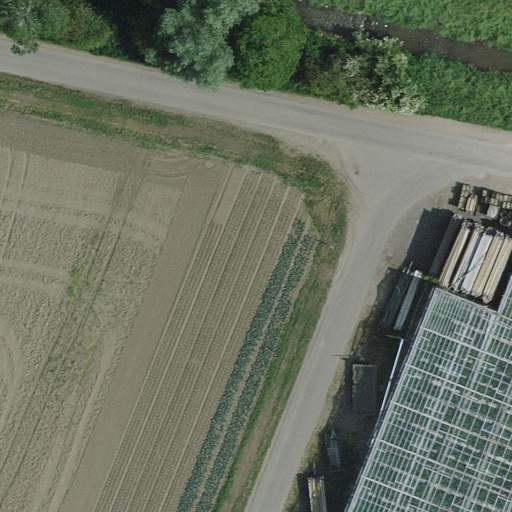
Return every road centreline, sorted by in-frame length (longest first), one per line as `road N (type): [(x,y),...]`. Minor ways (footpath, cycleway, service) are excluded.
road 1 (track): [(417,148),(0,60)]
road 2 (track): [(270,511),(417,148)]
